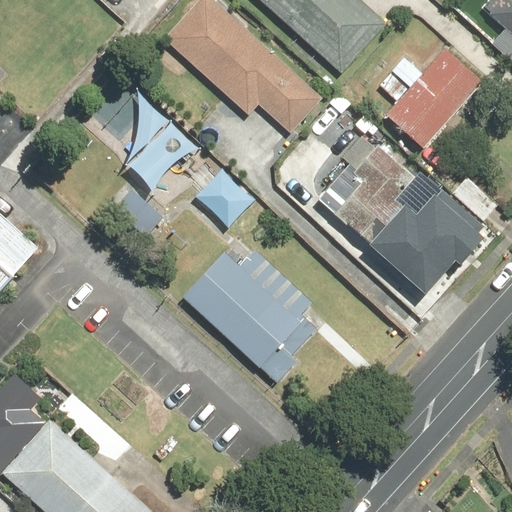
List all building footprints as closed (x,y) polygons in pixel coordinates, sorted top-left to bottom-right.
[(329,99),(221,0),(206,0),(171,38),(255,115),(266,103),(298,132),(329,99)] [(257,0),(342,77),(393,22),(368,0),(257,0)] [(511,0),(494,0),(490,5),(511,25),(498,40),(511,52),(511,0)] [(392,116),(428,149),(491,81),(455,48),(392,116)] [(353,163),(322,198),(430,292),(457,260),(461,263),(489,231),(419,170),(415,175),(349,117),(328,140),(353,163)] [(474,175),(458,193),(487,219),(503,201),(474,175)] [(0,308),(45,260),(0,218),(0,308)] [(236,245),(191,293),(279,373),(323,325),(312,315),(319,307),(255,248),(248,256),(236,245)] [(161,511),(54,420),(6,475),(49,511),(161,511)] [(0,450),(0,476),(13,463),(0,450)]
